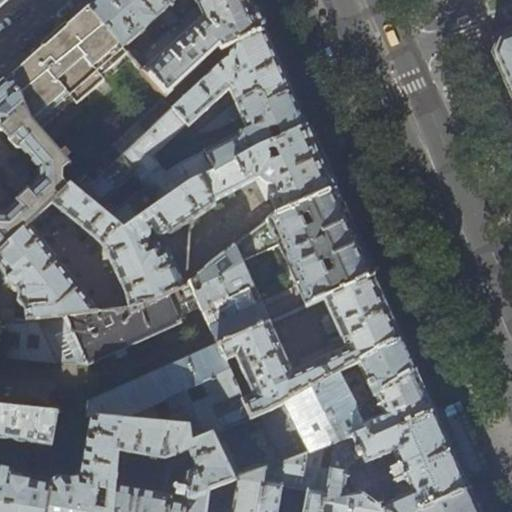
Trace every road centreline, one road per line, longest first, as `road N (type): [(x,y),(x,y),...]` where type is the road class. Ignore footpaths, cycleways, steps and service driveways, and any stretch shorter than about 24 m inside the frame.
road 1 (secondary): [(386,55),(511,348)]
road 2 (residential): [(386,55),(511,9)]
